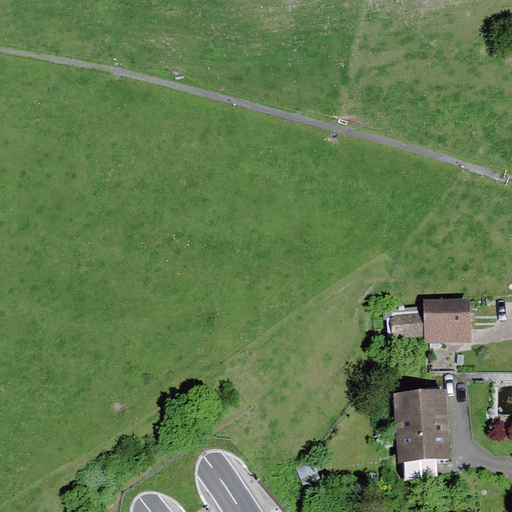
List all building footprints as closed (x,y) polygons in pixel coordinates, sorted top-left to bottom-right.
[(470,301),(424,302),(424,308),(425,337),(425,345),(471,343),(470,301)] [(425,337),(424,308),(390,310),(392,340),(425,337)] [(446,392),(393,396),(398,465),(404,464),(436,462),(451,461),(446,392)] [(436,462),(404,464),(406,481),(437,479),(436,462)] [(312,463),(296,470),(303,487),(319,480),(312,463)] [(378,475),(366,475),(366,486),(378,486),(378,475)] [(333,479),(326,485),(331,492),(338,486),(333,479)]
